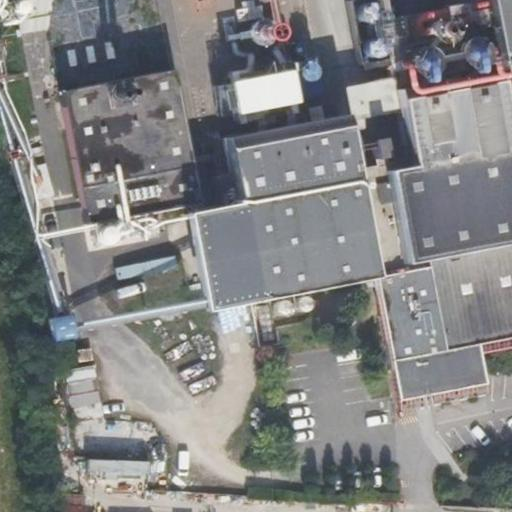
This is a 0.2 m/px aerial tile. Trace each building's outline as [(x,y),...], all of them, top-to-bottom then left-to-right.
[(373,20),(364,22),(349,25),(358,64),(381,59),(385,82),(391,112),(402,162),(381,166),(368,169),(347,174),(336,119),(215,145),(228,209),(247,306),(369,281),(389,375),(409,370),(407,361),(421,358),(423,368),(511,347),(511,182),(508,165),(494,90),(511,86),(511,0),(446,0),(447,4),(465,0),(479,0),(484,25),(379,46),(373,20)] [(248,46),(253,45),(256,43),(258,39),(257,34),(255,31),(250,28),(247,29),(244,29),(241,32),(240,36),(241,41),(243,44),(248,46)] [(196,202),(171,70),(58,92),(83,225),(196,202)] [(232,118),(282,108),(276,78),(226,89),(232,118)] [(339,123),(391,112),(385,82),(334,93),(339,123)] [(367,162),(380,159),(377,147),(364,149),(367,162)] [(381,166),(380,159),(367,162),(368,169),(381,166)] [(228,311),(247,306),(228,209),(209,212),(228,311)] [(306,316),(309,315),(312,312),(313,308),(312,304),(310,301),(307,299),(303,299),(300,299),(298,301),(296,304),(296,308),(296,311),(299,314),(303,316),(306,316)] [(280,320),(284,319),(287,316),(288,312),(287,308),(285,305),(282,303),(278,303),(275,304),(273,306),(271,309),(270,312),(271,316),(274,319),(278,320),(280,320)] [(46,348),(66,344),(62,324),(43,327),(46,348)] [(298,351),(302,349),(304,346),(306,342),(305,339),(303,336),(300,334),(296,333),(293,334),(290,336),(289,339),(288,342),(289,346),(292,349),(295,351),(298,351)] [(423,371),(423,368),(421,358),(407,361),(409,370),(410,374),(423,371)]
